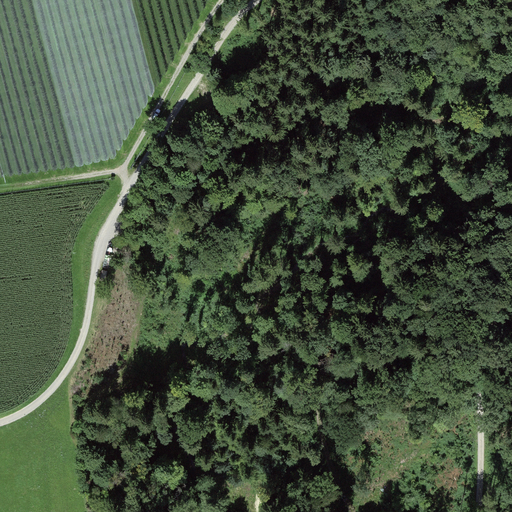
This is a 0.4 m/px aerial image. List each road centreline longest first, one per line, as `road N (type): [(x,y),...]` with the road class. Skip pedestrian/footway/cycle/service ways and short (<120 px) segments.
road 1 (track): [(0,422),(54,394),(86,340),(108,239),(142,163),(256,0)]
road 2 (track): [(0,187),(126,164),(222,0)]
road 3 (track): [(484,511),(487,341),(511,306)]
road 4 (track): [(352,511),(320,421),(319,368),(330,319)]
